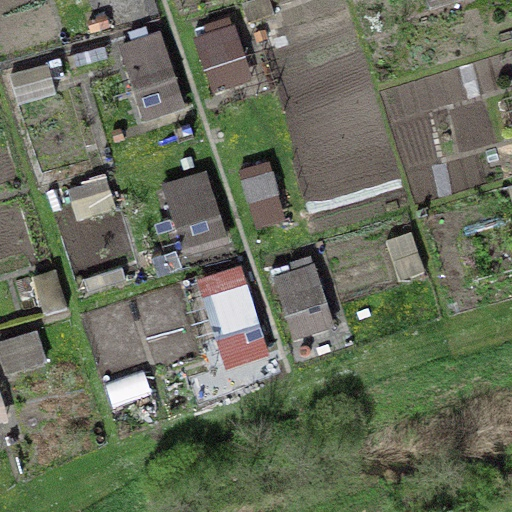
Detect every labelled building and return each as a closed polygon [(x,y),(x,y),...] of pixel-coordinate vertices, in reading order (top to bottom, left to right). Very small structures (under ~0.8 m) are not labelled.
[(105,0),(115,29),(149,18),(147,14),(157,10),(154,0),(105,0)] [(247,0),(241,2),(248,24),(273,16),(267,0),(247,0)] [(426,0),(430,11),(464,0),(426,0)] [(110,30),(105,17),(88,23),(93,36),(110,30)] [(193,41),(204,76),(207,75),(213,96),(251,84),(245,63),(248,62),(236,27),(232,29),(229,19),(194,31),(197,40),(193,41)] [(187,110),(160,33),(149,37),(146,28),(127,34),(130,44),(118,48),(145,125),(187,110)] [(253,35),(255,44),(269,41),(267,32),(253,35)] [(68,59),(72,71),(108,61),(105,49),(68,59)] [(18,106),(56,95),(47,65),(9,77),(18,106)] [(115,100),(122,126),(134,123),(126,96),(115,100)] [(114,146),(124,142),(119,131),(110,134),(114,146)] [(183,171),(195,168),(192,157),(180,160),(183,171)] [(238,173),(257,233),(287,223),(269,163),(238,173)] [(228,246),(206,173),(162,187),(184,259),(228,246)] [(97,179),(77,185),(78,188),(67,192),(77,223),(109,213),(107,207),(114,205),(106,179),(98,182),(97,179)] [(492,230),(490,219),(464,224),(466,235),(492,230)] [(401,284),(425,275),(410,233),(385,242),(401,284)] [(312,267),(310,259),(270,272),(293,344),(335,330),(314,266),(312,267)] [(120,268),(85,282),(90,295),(125,281),(120,268)] [(220,287),(206,292),(208,299),(201,301),(215,344),(219,343),(224,359),(264,346),(262,340),(271,337),(261,307),(255,309),(241,268),(216,276),(220,287)] [(43,317),(68,309),(55,271),(31,279),(43,317)] [(359,302),(363,311),(374,307),(371,298),(359,302)] [(0,343),(0,357),(6,378),(47,367),(38,333),(0,343)] [(325,356),(338,351),(334,343),(321,348),(325,356)] [(151,398),(143,371),(105,382),(113,409),(151,398)] [(0,426),(9,424),(0,393),(0,426)]
